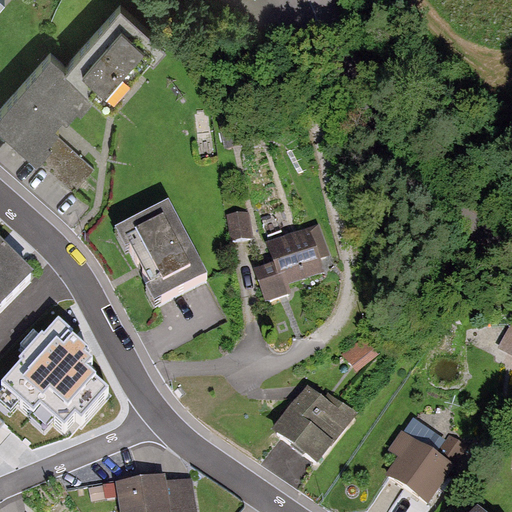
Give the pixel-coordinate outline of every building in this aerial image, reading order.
[(151,50),(109,11),(48,75),(78,104),(89,114),(151,50)] [(36,64),(0,101),(0,144),(20,164),(30,153),(48,134),(78,104),(48,75),(36,64)] [(48,134),(30,153),(67,189),(86,169),(48,134)] [(158,210),(102,237),(137,311),(194,284),(158,210)] [(303,234),(258,251),(265,270),(244,278),(257,311),(284,301),(282,293),(320,279),(303,234)] [(0,314),(32,282),(0,249),(0,314)] [(511,357),(511,321),(511,322),(500,353),(511,357)] [(62,327),(3,395),(31,419),(38,411),(65,434),(76,421),(82,426),(108,395),(86,377),(93,369),(84,361),(88,356),(71,342),(75,338),(62,327)] [(309,469),(347,424),(303,387),(265,432),(309,469)] [(438,456),(448,442),(416,417),(405,431),(438,456)] [(448,473),(400,441),(374,480),(422,511),(448,473)] [(190,511),(187,483),(111,491),(113,511),(190,511)]
